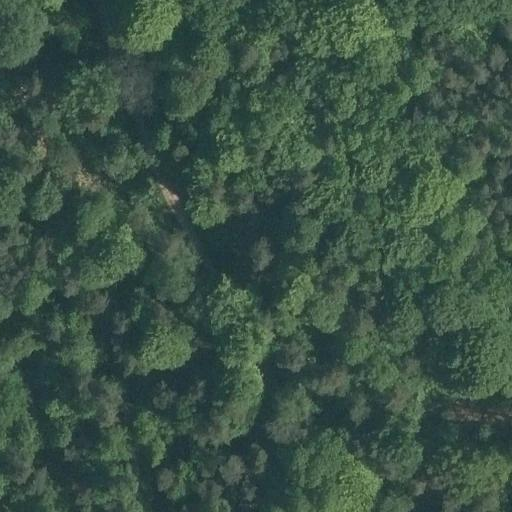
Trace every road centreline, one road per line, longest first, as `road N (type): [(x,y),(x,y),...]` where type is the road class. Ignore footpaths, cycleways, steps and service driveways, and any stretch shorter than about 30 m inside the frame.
road 1 (track): [(343,511),(279,408),(157,170),(118,79),(101,0)]
road 2 (track): [(0,431),(279,408)]
